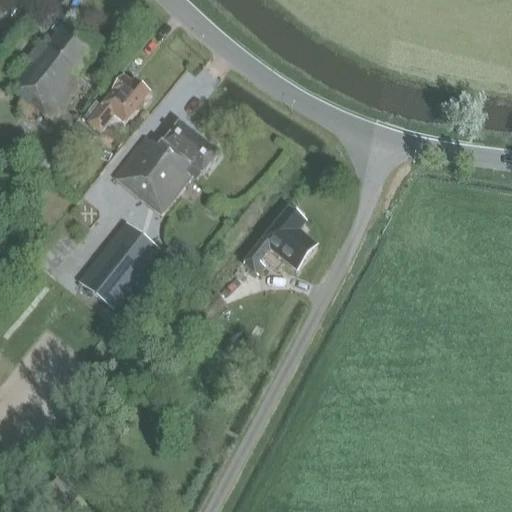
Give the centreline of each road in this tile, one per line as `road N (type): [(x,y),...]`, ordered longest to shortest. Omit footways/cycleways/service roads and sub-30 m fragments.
road 1 (unclassified): [(207,511),(361,220),(383,141)]
road 2 (tertiary): [(383,141),(273,85),(169,0)]
road 3 (tertiary): [(511,161),(383,141)]
